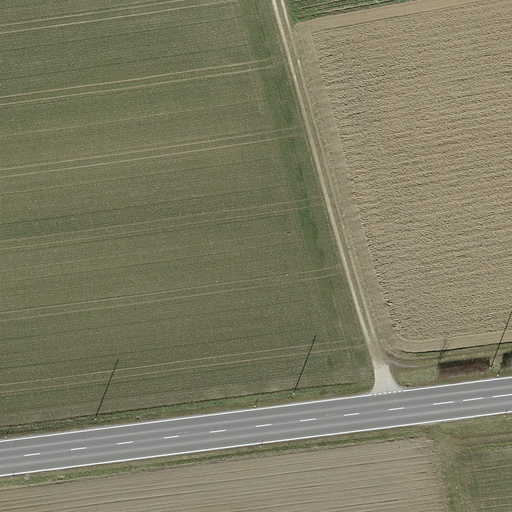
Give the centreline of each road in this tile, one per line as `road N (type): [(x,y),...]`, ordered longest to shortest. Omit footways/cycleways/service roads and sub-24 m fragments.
road 1 (secondary): [(511,399),(0,463)]
road 2 (track): [(277,0),(393,414)]
